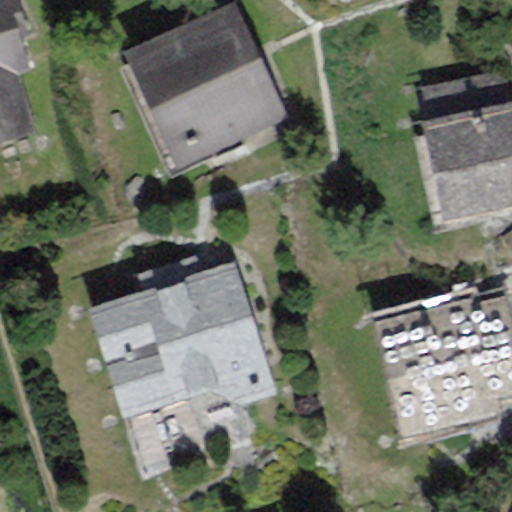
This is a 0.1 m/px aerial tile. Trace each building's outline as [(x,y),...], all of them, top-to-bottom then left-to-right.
[(16,0),(0,0),(0,145),(22,140),(2,79),(36,68),(16,0)] [(275,113),(228,13),(114,67),(162,167),(275,113)] [(511,115),(415,132),(432,234),(511,220),(511,115)] [(229,268),(81,316),(115,430),(133,423),(147,473),(212,453),(202,420),(269,399),(229,268)] [(511,339),(501,295),(364,327),(390,443),(498,417),(494,399),(511,394),(511,339)]
